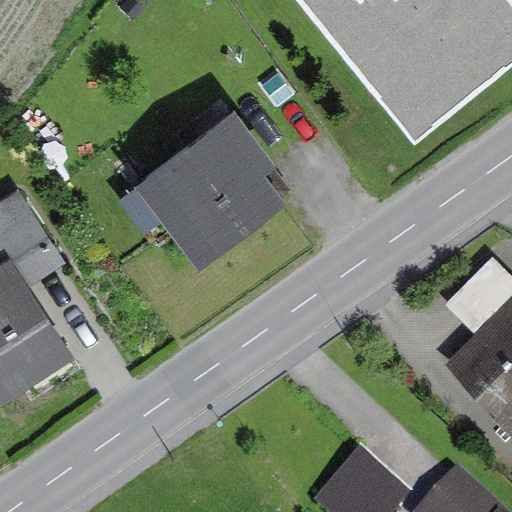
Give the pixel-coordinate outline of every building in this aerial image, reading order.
[(511,0),(314,0),(418,127),(511,50),(511,0)] [(177,239),(194,227),(214,254),(302,189),(282,162),(290,157),(254,108),(141,191),(177,239)] [(34,195),(0,217),(0,393),(5,401),(89,345),(42,276),(56,267),(74,255),(34,195)] [(491,323),(511,302),(511,265),(507,260),(466,302),(474,309),(491,323)] [(511,302),(491,323),(448,367),(511,430),(511,302)] [(402,511),(412,501),(362,459),(322,506),(329,511),(402,511)] [(511,511),(511,507),(465,470),(429,511),(511,511)]
